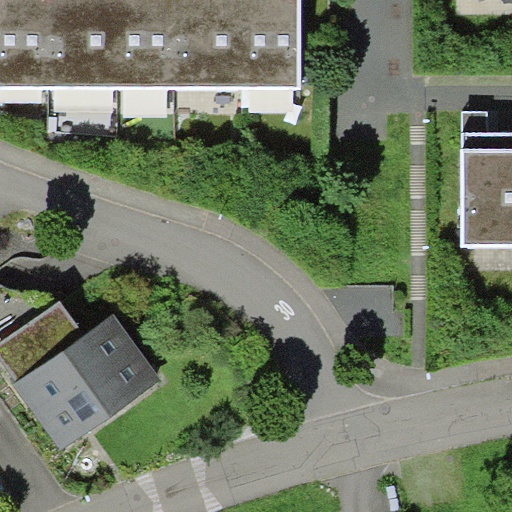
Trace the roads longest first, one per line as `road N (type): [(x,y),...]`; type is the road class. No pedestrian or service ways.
road 1 (residential): [(339,442),(306,347),(268,294),(234,269),(0,179)]
road 2 (unclassified): [(339,442),(118,511)]
road 3 (unclassified): [(511,400),(339,442)]
